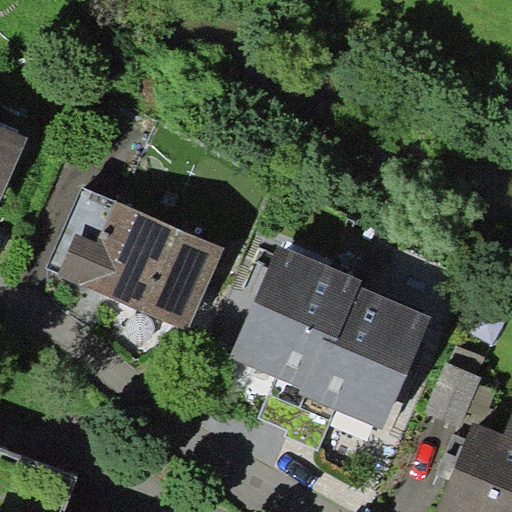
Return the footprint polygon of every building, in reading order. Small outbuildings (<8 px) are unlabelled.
[(0,200),(27,136),(0,124),(0,200)] [(47,269),(189,331),(225,248),(84,186),(47,269)] [(231,358),(303,389),(325,337),(338,343),(362,287),(365,281),(279,244),(231,358)] [(432,317),(362,287),(338,343),(325,337),(303,389),(301,394),(383,429),(432,317)] [(456,345),(449,362),(477,374),(484,357),(456,345)] [(460,427),(482,376),(477,374),(449,362),(446,361),(424,412),(460,427)] [(474,420),(435,511),(511,511),(511,412),(503,433),(474,420)] [(0,511),(66,511),(80,477),(0,447),(0,511)]
